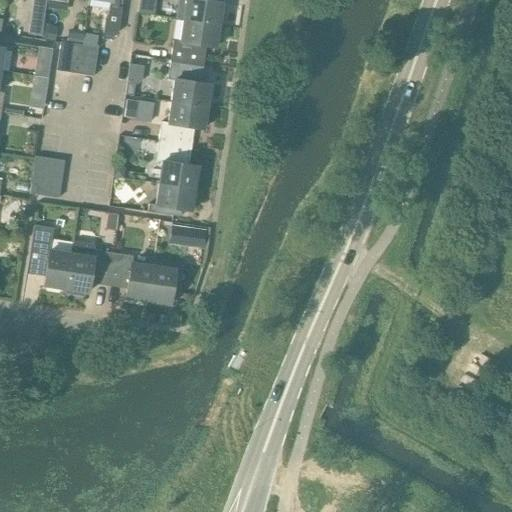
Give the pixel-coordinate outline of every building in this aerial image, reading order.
[(32,0),(31,8),(44,10),(46,0),(47,0),(32,0)] [(47,0),(48,1),(47,9),(66,12),(67,0),(47,0)] [(103,39),(109,40),(118,33),(122,8),(118,7),(118,0),(91,0),(108,3),(103,39)] [(182,20),(219,26),(222,4),(210,2),(210,0),(184,0),(185,0),(182,20)] [(215,48),(219,26),(182,20),(179,42),(173,41),(170,60),(200,65),(202,46),(215,48)] [(43,26),(41,40),(55,42),(57,28),(43,26)] [(0,71),(1,71),(5,50),(12,51),(13,43),(1,42),(0,41),(0,71)] [(61,43),(56,72),(69,74),(74,45),(61,43)] [(69,74),(81,76),(86,47),(74,45),(69,74)] [(86,47),(81,76),(94,77),(98,49),(86,47)] [(197,83),(200,65),(170,60),(167,81),(173,82),(170,102),(206,108),(210,85),(197,83)] [(27,77),(24,93),(40,95),(42,79),(27,77)] [(126,84),(124,95),(133,97),(134,85),(126,84)] [(125,100),(123,117),(142,120),(144,103),(125,100)] [(203,130),(206,108),(170,102),(166,124),(160,123),(157,142),(187,147),(190,128),(203,130)] [(158,184),(194,189),(197,167),(185,165),(187,147),(157,142),(154,162),(161,163),(158,184)] [(35,157),(33,170),(62,174),(64,161),(35,157)] [(113,166),(112,177),(123,179),(125,167),(113,166)] [(58,199),(62,174),(33,170),(30,195),(58,199)] [(17,182),(15,190),(26,192),(27,184),(17,182)] [(191,212),(194,189),(158,184),(154,205),(148,204),(147,212),(180,217),(180,216),(177,216),(178,210),(191,212)] [(43,287),(65,290),(71,254),(50,251),(54,228),(33,225),(26,274),(27,274),(27,271),(45,274),(43,287)] [(170,225),(168,245),(202,250),(205,230),(170,225)] [(14,228),(12,238),(22,239),(24,229),(14,228)] [(73,242),(71,254),(65,290),(88,293),(89,280),(108,283),(113,253),(95,250),(93,245),(73,242)] [(125,299),(147,302),(152,266),(131,263),(132,256),(113,253),(108,283),(127,286),(125,299)] [(152,266),(147,302),(169,306),(171,293),(177,294),(177,297),(178,297),(183,264),(174,263),(173,270),(152,266)]
